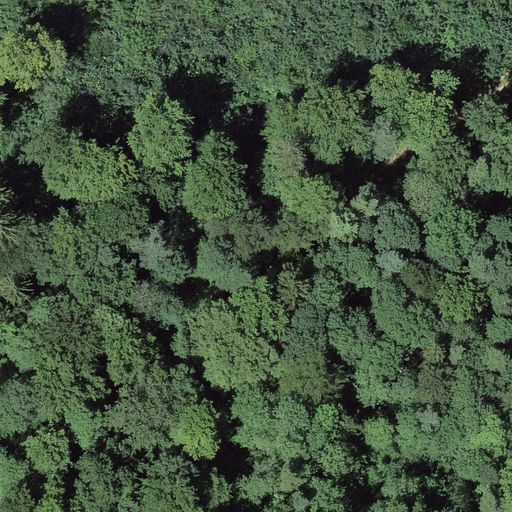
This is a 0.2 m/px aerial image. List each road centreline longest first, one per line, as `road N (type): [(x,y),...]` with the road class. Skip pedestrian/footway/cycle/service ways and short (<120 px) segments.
road 1 (track): [(42,511),(129,399),(253,275),(511,75)]
road 2 (track): [(0,181),(511,36)]
